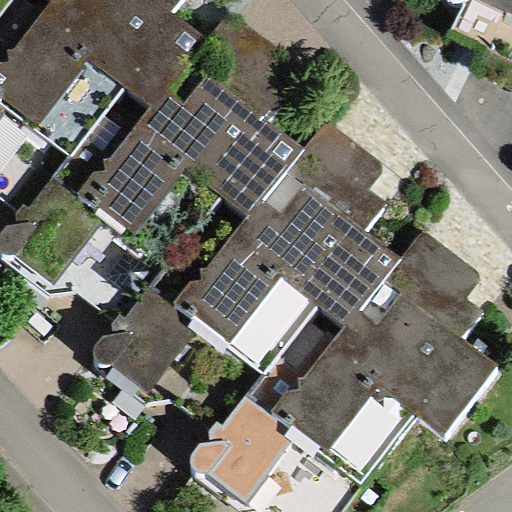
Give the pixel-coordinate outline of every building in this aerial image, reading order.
[(58,0),(9,66),(0,59),(0,200),(24,219),(54,179),(86,203),(203,47),(167,21),(182,0),(58,0)] [(0,0),(0,59),(9,66),(58,0),(0,0)] [(511,0),(453,0),(509,26),(511,19),(511,0)] [(290,60),(229,16),(203,47),(86,203),(54,179),(24,219),(0,250),(0,262),(52,303),(79,299),(122,331),(149,294),(183,319),(248,233),(305,156),(266,127),(287,98),(271,86),(290,60)] [(328,126),(305,156),(248,233),(183,319),(149,294),(122,331),(92,369),(146,411),(175,407),(223,443),(251,406),(276,425),(398,264),(362,237),(386,207),(371,196),(389,172),(328,126)] [(485,281),(424,235),(398,264),(276,425),(251,406),(223,443),(195,482),(234,511),(350,511),(414,428),(442,450),(499,375),(460,346),(484,316),(468,303),(485,281)]
